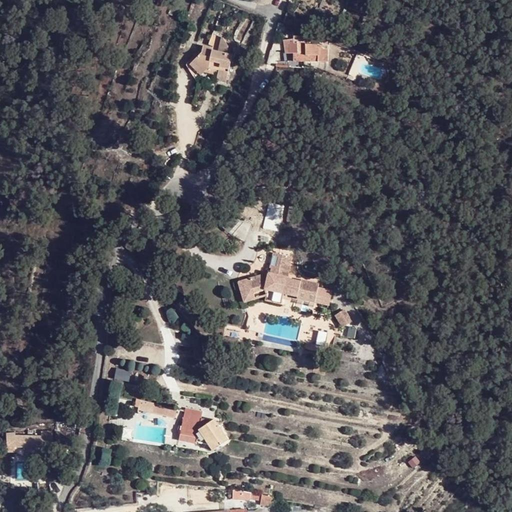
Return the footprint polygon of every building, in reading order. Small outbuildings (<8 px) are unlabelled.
[(222,39),(219,52),(226,53),(228,46),(222,39)] [(291,54),(318,54),(319,50),(316,49),(315,45),(304,45),(304,43),(290,44),(291,54)] [(202,45),(200,50),(191,58),(202,70),(203,69),(206,65),(217,68),(216,72),(215,79),(224,81),(231,55),(226,53),(219,52),(211,50),(212,47),(202,45)] [(202,70),(191,58),(188,61),(199,72),(202,70)] [(386,85),(379,80),(375,92),(381,94),(386,85)] [(288,277),(293,255),(281,252),(277,267),(273,266),(271,271),(270,271),(244,279),(249,293),(266,288),(284,292),(299,295),(302,281),(288,277)] [(302,281),(299,295),(315,299),(319,281),(302,278),(302,281)] [(283,299),(284,292),(266,288),(249,293),(244,279),(239,281),(245,302),(265,295),(283,299)] [(346,311),(334,315),(340,330),(351,325),(346,311)] [(262,338),(266,322),(250,317),(246,333),(262,338)] [(140,403),(175,415),(178,406),(143,394),(140,403)] [(202,411),(185,407),(182,425),(181,430),(180,433),(196,436),(196,441),(204,442),(207,448),(220,441),(221,443),(230,439),(223,426),(227,424),(223,416),(210,422),(211,424),(210,425),(199,423),(200,418),(202,411)] [(15,431),(6,432),(6,450),(14,451),(14,445),(34,446),(34,434),(25,434),(25,432),(15,431)]
